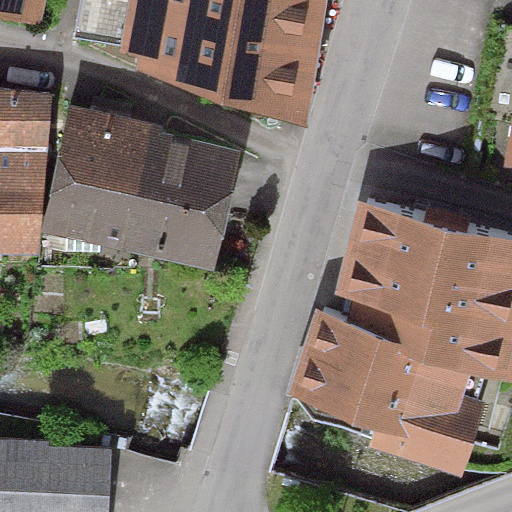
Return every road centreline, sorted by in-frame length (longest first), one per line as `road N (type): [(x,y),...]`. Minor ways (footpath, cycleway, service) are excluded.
road 1 (residential): [(334,169),(260,382),(227,511)]
road 2 (residential): [(0,54),(110,82),(334,169)]
road 3 (residential): [(384,0),(334,169)]
